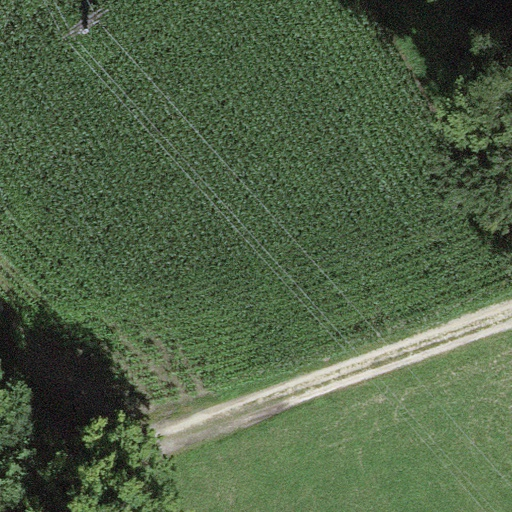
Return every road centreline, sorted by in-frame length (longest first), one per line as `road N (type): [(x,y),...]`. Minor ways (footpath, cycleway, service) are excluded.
road 1 (track): [(511,313),(67,475)]
road 2 (track): [(95,511),(0,393)]
